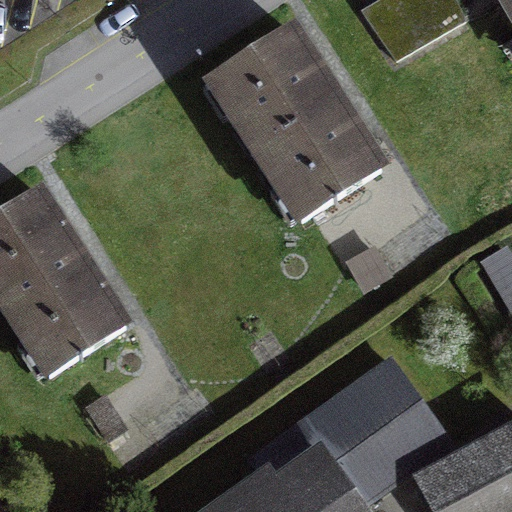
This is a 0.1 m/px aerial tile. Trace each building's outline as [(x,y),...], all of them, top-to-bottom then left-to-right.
[(437,0),(380,0),(352,17),(381,65),(452,23),(437,0)] [(511,0),(478,0),(511,55),(511,0)] [(284,39),(198,93),(290,237),(376,183),(284,39)] [(32,202),(0,220),(0,339),(29,387),(113,337),(32,202)] [(511,312),(480,260),(456,275),(494,338),(511,327),(511,312)] [(348,511),(425,458),(365,372),(221,472),(233,488),(199,511),(348,511)] [(511,511),(511,436),(509,432),(400,488),(411,511),(511,511)]
